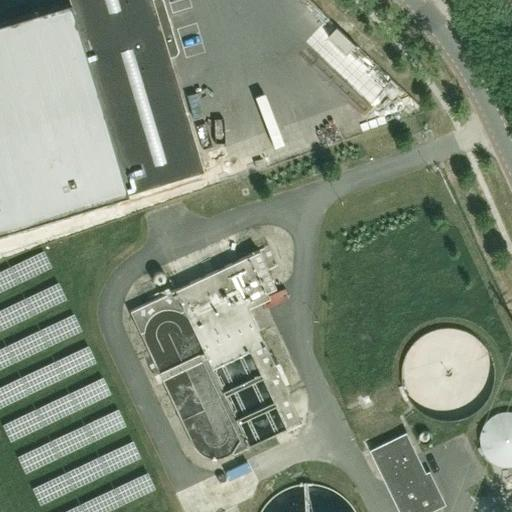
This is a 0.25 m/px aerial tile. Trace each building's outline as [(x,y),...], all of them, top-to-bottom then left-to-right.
[(63,0),(0,19),(0,230),(126,193),(203,170),(169,55),(175,53),(177,49),(162,0),(63,0)] [(349,44),(331,25),(321,34),(339,53),(349,44)] [(257,443),(260,441),(301,422),(301,421),(248,309),(268,297),(266,293),(276,288),(267,271),(277,266),(268,246),(130,312),(192,445),(198,453),(207,458),(216,460),(226,457),(257,443)] [(511,436),(501,439),(507,468),(511,467),(511,436)] [(399,499),(428,485),(428,484),(427,484),(405,440),(406,439),(406,438),(376,452),(377,453),(399,498),(398,498),(399,499)]
